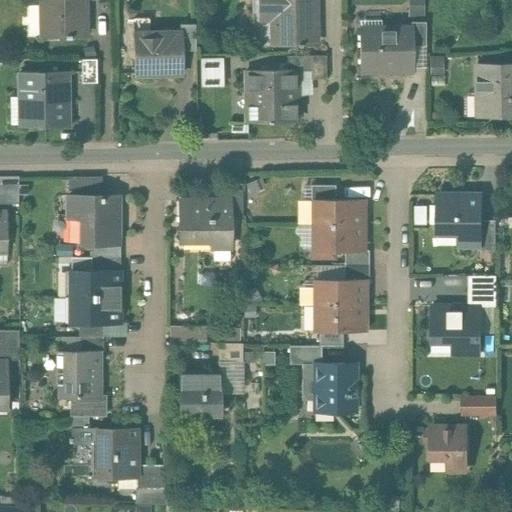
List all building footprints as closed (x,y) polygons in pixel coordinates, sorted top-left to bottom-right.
[(40,0),(41,7),(47,7),(47,35),(41,35),(41,37),(85,36),(85,0),(84,0),(40,0)] [(314,0),(258,0),(259,14),(279,13),(279,42),(269,42),(270,44),(297,43),(297,46),(301,46),(301,43),(316,43),(314,0)] [(425,22),(410,22),(410,28),(412,28),(412,46),(426,46),(425,22)] [(196,51),(195,24),(180,24),(180,33),(181,33),(182,51),(196,51)] [(410,28),(379,29),(379,34),(360,34),(360,29),(359,29),(360,70),(412,70),(412,46),(412,28),(410,28)] [(180,33),(161,33),(161,38),(135,39),(135,34),(133,34),(134,75),(182,74),(182,51),(181,33),(180,33)] [(200,56),(201,84),(225,84),(224,55),(200,56)] [(511,56),(509,56),(509,64),(478,64),(479,116),(511,115),(511,56)] [(96,83),(96,59),(81,59),(81,83),(96,83)] [(296,69),(246,70),(246,91),(257,90),(257,122),(268,122),(268,123),(272,122),(297,121),(296,69)] [(66,71),(19,72),(20,95),(25,95),(26,125),(20,125),(20,126),(45,126),(45,124),(67,123),(66,71)] [(18,177),(0,177),(0,204),(18,205),(18,177)] [(335,186),(311,186),(311,201),(313,201),(313,199),(335,199),(335,186)] [(242,217),(242,191),(230,191),(230,200),(230,216),(242,217)] [(116,195),(68,196),(68,218),(86,218),(86,244),(92,244),(117,244),(117,242),(116,195)] [(481,196),(437,196),(437,232),(458,232),(458,244),(479,244),(480,244),(480,221),(481,196)] [(335,199),(313,199),(313,201),(313,225),(361,226),(361,200),(335,199)] [(230,216),(230,200),(179,201),(179,238),(211,238),(211,247),(231,247),(230,216)] [(299,245),(310,245),(310,213),(299,213),(299,245)] [(495,221),(480,221),(480,244),(479,244),(479,250),(495,250),(495,221)] [(361,226),(313,225),(313,251),(345,252),(361,252),(361,251),(361,226)] [(436,243),(457,244),(457,236),(436,235),(436,243)] [(117,244),(92,244),(92,256),(120,256),(120,242),(117,242),(117,244)] [(361,251),(361,252),(345,252),(344,266),(369,266),(369,251),(361,251)] [(92,256),(91,256),(91,271),(118,271),(118,272),(120,272),(120,256),(92,256)] [(369,266),(344,266),(344,279),(362,279),(363,281),(369,281),(369,266)] [(91,271),(70,271),(70,297),(118,297),(118,272),(118,271),(91,271)] [(469,303),(498,302),(497,273),(468,273),(469,303)] [(344,279),(315,279),(315,305),(363,305),(363,281),(362,279),(344,279)] [(118,297),(70,297),(70,323),(79,323),(119,323),(118,297)] [(481,304),(432,304),(432,344),(452,344),(453,353),(481,353),(481,304)] [(363,305),(315,305),(315,332),(319,332),(343,332),(362,332),(363,305)] [(79,323),(79,337),(103,337),(126,337),(126,323),(119,323),(79,323)] [(169,326),(170,341),(206,341),(205,326),(169,326)] [(217,328),(217,340),(240,339),(239,327),(217,328)] [(18,330),(0,330),(0,345),(18,345),(18,330)] [(343,332),(319,332),(319,346),(321,346),(343,346),(343,332)] [(103,337),(79,337),(79,350),(99,351),(99,352),(103,352),(103,337)] [(242,344),(218,343),(218,361),(242,361),(242,344)] [(18,345),(0,345),(0,360),(7,360),(18,360),(18,345)] [(319,346),(289,346),(289,364),(302,364),(315,364),(321,364),(321,346),(319,346)] [(79,350),(59,350),(59,398),(72,398),(72,417),(104,417),(104,397),(99,397),(99,352),(99,351),(79,350)] [(321,364),(315,364),(302,364),(302,401),(323,401),(335,414),(337,411),(355,411),(354,394),(355,393),(355,382),(354,382),(354,374),(350,374),(344,368),(343,364),(321,364)] [(221,374),(178,373),(178,414),(221,414),(221,374)] [(497,398),(465,398),(465,414),(497,414),(497,398)] [(136,428),(97,428),(98,474),(93,475),(93,476),(119,477),(119,489),(135,489),(135,477),(137,477),(137,465),(136,428)] [(467,428),(431,428),(431,458),(447,458),(447,469),(467,469),(467,428)] [(167,465),(137,465),(137,477),(135,477),(135,489),(167,489),(167,465)]
